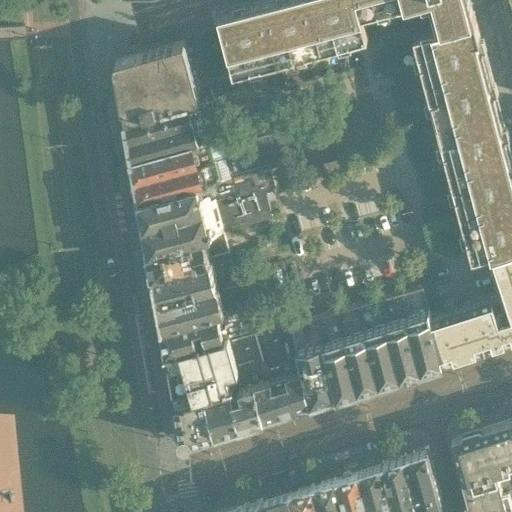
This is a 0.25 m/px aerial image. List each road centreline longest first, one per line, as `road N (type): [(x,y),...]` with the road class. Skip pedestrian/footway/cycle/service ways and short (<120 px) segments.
road 1 (tertiary): [(150,489),(71,0)]
road 2 (residential): [(430,409),(188,487),(150,489)]
